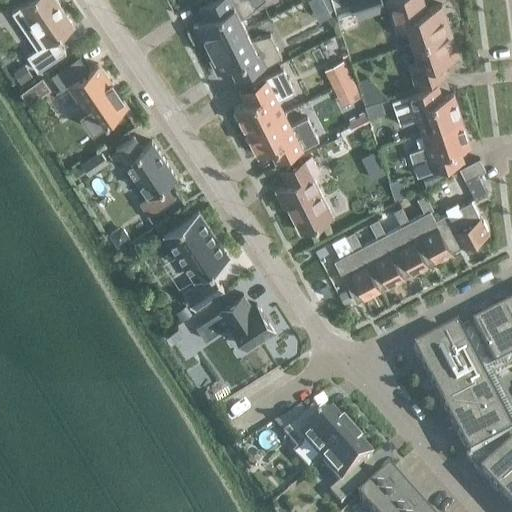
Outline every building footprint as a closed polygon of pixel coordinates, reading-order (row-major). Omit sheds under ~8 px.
[(56,35),(74,23),(58,0),(26,0),(12,9),(38,47),(28,54),(38,70),(67,51),(56,35)] [(197,23),(192,25),(193,26),(199,38),(200,39),(204,37),(209,47),(235,34),(230,23),(255,6),(252,0),(218,0),(223,9),(197,23)] [(383,2),(381,0),(349,0),(354,12),(383,2)] [(412,42),(450,30),(441,4),(426,9),(422,0),(386,0),(397,31),(407,27),(412,42)] [(450,30),(412,42),(418,61),(408,64),(415,84),(447,73),(443,60),(459,55),(450,30)] [(209,47),(214,57),(209,59),(210,60),(216,72),(217,73),(221,71),(247,58),(254,70),(281,57),(269,34),(240,44),(235,34),(209,47)] [(89,70),(79,55),(51,74),(61,90),(69,84),(86,109),(81,112),(92,129),(127,106),(121,98),(123,97),(111,80),(110,81),(98,63),(89,70)] [(25,65),(13,73),(21,85),(33,77),(25,65)] [(246,131),(284,113),(277,100),(294,92),(282,68),(252,84),(258,96),(234,108),(246,131)] [(42,79),(19,94),(27,106),(50,91),(42,79)] [(421,132),(461,118),(453,94),(428,102),(424,89),(391,100),(399,124),(417,118),(421,132)] [(284,113),(246,131),(258,155),(281,143),(287,155),(318,140),(306,117),(290,125),(284,113)] [(461,118),(421,132),(426,145),(408,151),(416,176),(449,165),(445,152),(470,144),(461,118)] [(167,183),(176,177),(152,140),(142,147),(134,136),(109,152),(118,165),(124,161),(148,195),(143,198),(153,212),(176,197),(167,183)] [(286,203),(300,231),(332,215),(311,174),(318,170),(311,155),(280,171),(287,184),(275,190),(283,205),(286,203)] [(487,193),(477,173),(485,169),(479,158),(459,168),(475,199),(487,193)] [(417,185),(419,189),(435,181),(433,176),(417,185)] [(427,264),(451,252),(430,210),(433,209),(425,193),(417,198),(424,212),(409,220),(401,206),(398,208),(427,264)] [(430,210),(451,252),(488,232),(471,200),(460,206),(463,213),(450,219),(447,213),(435,219),(430,210)] [(404,276),(427,264),(398,208),(393,210),(400,225),(385,233),(377,219),(375,220),(404,276)] [(198,210),(163,234),(194,280),(197,278),(199,281),(183,292),(194,308),(223,289),(212,272),(209,274),(207,271),(229,256),(198,210)] [(377,237),(361,245),(358,247),(380,289),(404,276),(375,220),(369,223),(377,237)] [(361,245),(354,231),(345,235),(353,250),(334,260),(356,302),(380,289),(358,247),(361,245)] [(221,310),(196,327),(205,340),(230,323),(246,347),(260,338),(261,340),(275,331),(256,304),(252,307),(243,294),(220,309),(221,310)] [(456,329),(412,352),(418,362),(422,370),(463,449),(467,458),(464,460),(501,500),(511,511),(511,435),(482,378),(511,362),(511,306),(459,334),(456,329)] [(321,464),(351,434),(331,412),(322,420),(312,408),(282,435),(296,450),(303,444),(321,464)] [(329,493),(340,506),(367,482),(356,470),(371,457),(351,434),(321,464),(339,484),(329,493)] [(367,511),(368,511),(400,484),(389,472),(357,501),(367,511)] [(391,511),(410,496),(400,484),(368,511),(391,511)] [(414,511),(420,507),(410,496),(391,511),(414,511)]
